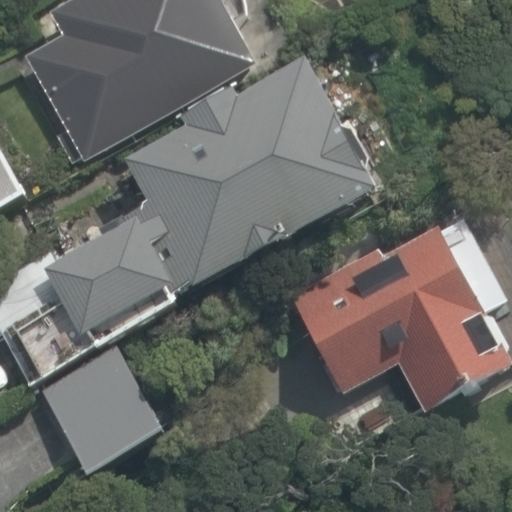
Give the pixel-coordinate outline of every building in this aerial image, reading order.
[(268,62),(233,0),(78,0),(56,12),(71,39),(37,57),(93,158),(268,62)] [(374,196),(313,72),(128,162),(188,286),(374,196)] [(0,211),(24,199),(0,152),(0,211)] [(511,367),(439,226),(295,299),(344,395),(401,366),(426,415),(511,371),(511,367)] [(135,228),(48,272),(80,334),(167,290),(135,228)] [(114,354),(43,393),(89,475),(160,436),(114,354)]
